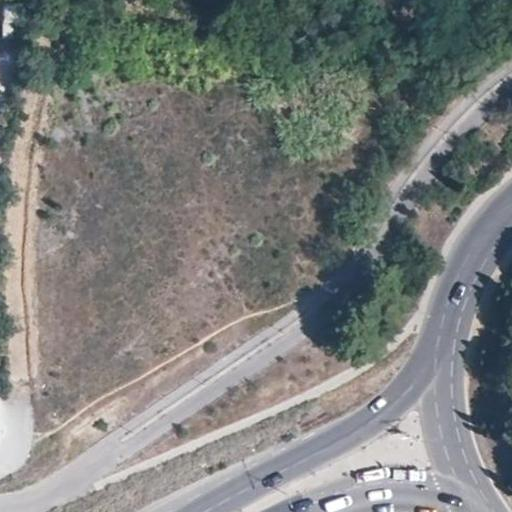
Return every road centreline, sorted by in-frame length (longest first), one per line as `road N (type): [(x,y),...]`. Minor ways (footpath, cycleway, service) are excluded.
road 1 (primary): [(440,331),(381,410),(200,511)]
road 2 (primary): [(440,331),(441,432),(475,511)]
road 3 (primary): [(511,203),(462,269),(440,331)]
road 4 (primary): [(337,511),(408,495),(467,511)]
